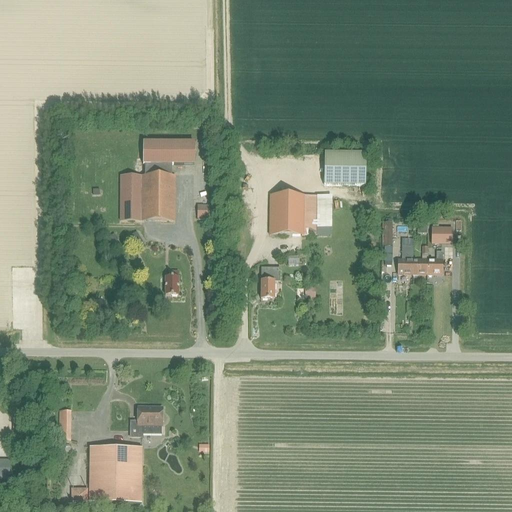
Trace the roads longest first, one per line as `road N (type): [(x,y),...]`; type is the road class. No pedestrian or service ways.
road 1 (unclassified): [(511,357),(0,352)]
road 2 (unknown): [(28,352),(34,121),(97,100),(202,99),(205,0)]
